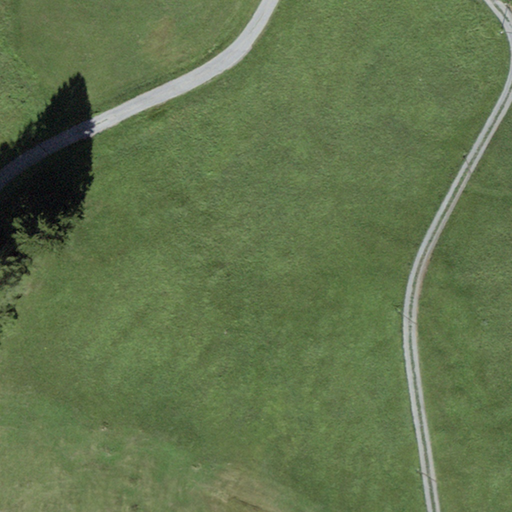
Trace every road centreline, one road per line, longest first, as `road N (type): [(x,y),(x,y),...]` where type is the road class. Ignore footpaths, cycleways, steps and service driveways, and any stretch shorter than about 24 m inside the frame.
road 1 (track): [(511,94),(421,264),(414,314),(438,511)]
road 2 (track): [(268,0),(241,46),(192,81),(37,150),(0,180)]
